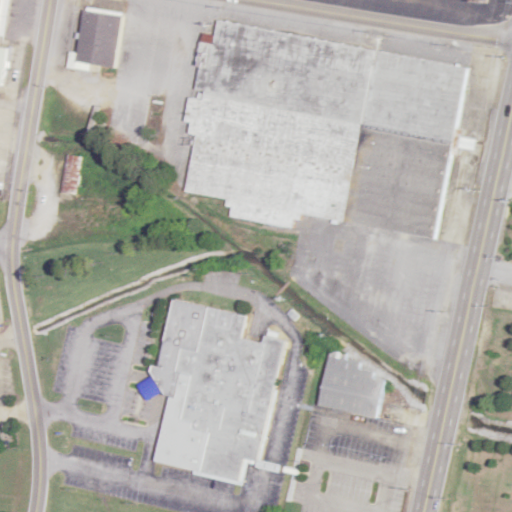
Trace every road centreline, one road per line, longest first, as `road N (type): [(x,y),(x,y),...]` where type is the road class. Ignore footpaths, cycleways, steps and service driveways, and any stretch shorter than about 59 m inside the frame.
road 1 (tertiary): [(511,101),(420,511)]
road 2 (residential): [(33,511),(38,460),(10,243)]
road 3 (residential): [(0,245),(10,243),(47,0)]
road 4 (tertiary): [(511,32),(287,0)]
